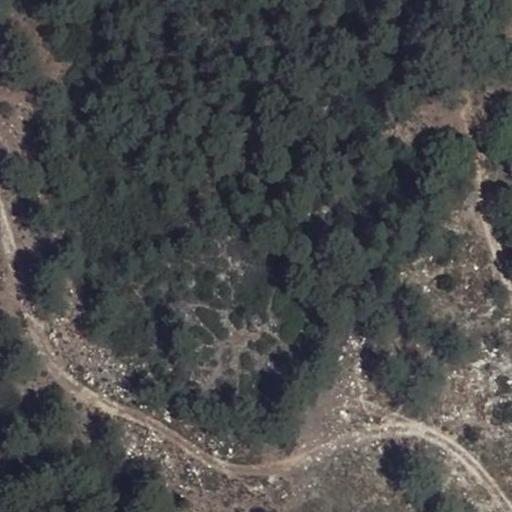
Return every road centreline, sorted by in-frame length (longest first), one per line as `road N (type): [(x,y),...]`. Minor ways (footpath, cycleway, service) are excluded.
road 1 (track): [(0,206),(12,277),(50,359),(83,395),(144,416),(245,470),(392,424),(432,435),(506,511)]
road 2 (track): [(436,0),(483,208),(511,284)]
